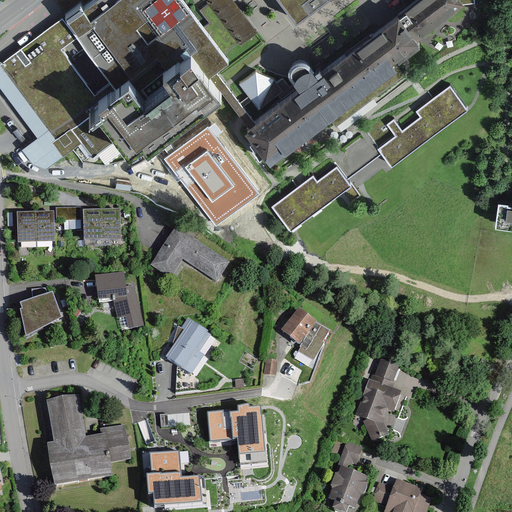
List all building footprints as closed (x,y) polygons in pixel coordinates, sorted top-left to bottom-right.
[(204,26),(184,0),(91,0),(84,6),(81,2),(66,13),(69,16),(65,20),(63,17),(0,63),(0,86),(38,136),(22,148),(32,163),(46,168),(65,153),(81,141),(94,159),(121,139),(129,150),(143,140),(148,146),(197,109),(220,92),(210,78),(217,73),(232,62),(225,54),(239,43),(241,44),(258,31),(250,20),(234,0),(206,0),(209,3),(200,9),(210,22),(204,26)] [(419,0),(318,76),(306,60),(299,59),(292,62),(288,68),(290,76),(296,84),(300,90),(284,102),(256,123),(248,129),(246,131),(270,163),(328,120),(335,130),(406,77),(394,61),(405,52),(464,8),(474,7),(473,0),(419,0)] [(220,92),(248,129),(256,123),(217,73),(210,78),(220,92)] [(238,84),(259,110),(278,95),(283,91),(276,82),(274,78),(255,73),(238,84)] [(282,78),(276,82),(283,91),(278,95),(284,102),(300,90),(296,84),(290,88),(282,78)] [(390,124),(399,136),(383,148),(397,166),(473,108),(455,85),(420,111),(425,117),(406,132),(396,119),(390,124)] [(209,127),(165,160),(216,228),(261,195),(209,127)] [(319,182),(315,177),(274,208),(292,232),(355,186),(340,167),(319,182)] [(508,206),(498,204),(496,229),(511,231),(511,208),(508,208),(508,206)] [(56,209),(56,223),(81,222),(81,208),(56,209)] [(121,211),(83,213),(84,244),(122,242),(121,211)] [(54,214),(17,215),(18,246),(56,245),(54,214)] [(230,261),(176,227),(152,264),(170,276),(182,257),(218,280),(230,261)] [(135,286),(126,288),(124,272),(95,275),(98,299),(113,297),(118,318),(126,317),(129,329),(144,325),(135,286)] [(46,287),(32,290),(33,297),(20,302),(23,307),(20,309),(25,336),(62,317),(53,291),(47,293),(46,287)] [(319,328),(305,316),(290,333),(305,345),(319,328)] [(216,335),(194,322),(172,360),(200,377),(211,358),(204,354),(216,335)] [(281,364),(270,363),(269,374),(279,376),(281,364)] [(403,369),(386,363),(382,374),(376,372),(361,414),(370,418),(381,445),(395,440),(389,425),(394,409),(401,411),(408,392),(396,388),(403,369)] [(82,402),(51,407),(58,449),(49,450),(56,490),(113,480),(109,460),(129,457),(124,428),(99,432),(100,439),(89,441),(82,402)] [(226,433),(205,431),(205,433),(191,428),(177,438),(181,442),(167,455),(162,455),(161,499),(190,500),(192,456),(203,450),(202,458),(247,462),(251,423),(227,421),(226,433)] [(365,453),(349,446),(342,463),(358,469),(365,453)] [(376,478),(348,466),(334,499),(342,503),(340,508),(348,511),(354,511),(356,506),(363,509),(376,478)] [(399,492),(383,487),(378,503),(390,507),(388,511),(430,511),(434,501),(425,498),(427,491),(402,483),(399,492)]
